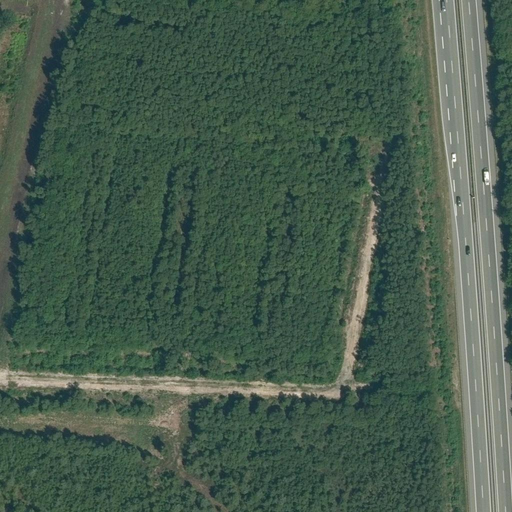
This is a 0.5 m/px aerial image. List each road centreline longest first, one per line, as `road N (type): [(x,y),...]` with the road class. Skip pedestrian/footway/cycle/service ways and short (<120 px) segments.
road 1 (motorway): [(445,0),(482,511)]
road 2 (motorway): [(504,511),(468,0)]
